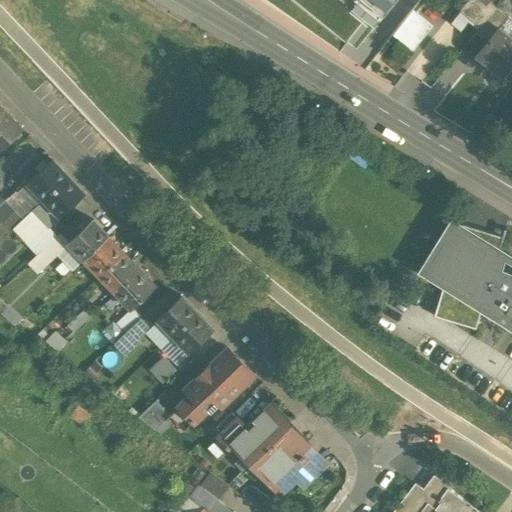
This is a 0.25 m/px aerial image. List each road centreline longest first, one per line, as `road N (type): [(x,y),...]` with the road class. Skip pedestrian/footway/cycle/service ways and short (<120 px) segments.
road 1 (residential): [(379,454),(0,74)]
road 2 (secondary): [(511,187),(206,0)]
road 3 (residential): [(379,454),(415,438),(452,444),(511,479)]
